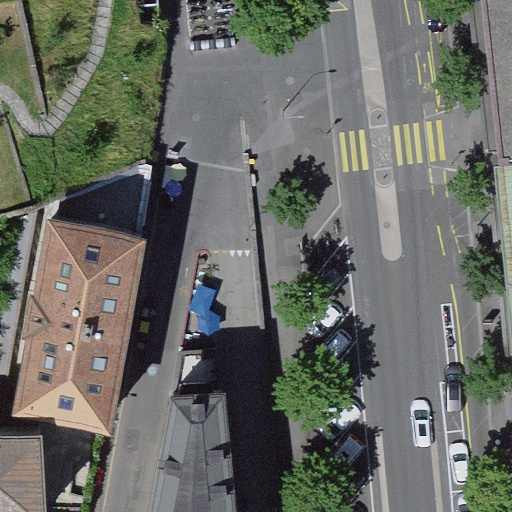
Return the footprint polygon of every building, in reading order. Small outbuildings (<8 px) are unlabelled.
[(511,0),(478,0),(498,175),(511,173),(511,0)] [(511,173),(498,175),(510,275),(511,287),(511,173)] [(111,424),(147,228),(49,211),(15,408),(111,424)] [(180,350),(149,511),(246,511),(237,372),(229,373),(226,347),(180,350)] [(0,425),(0,511),(51,511),(43,424),(0,425)]
